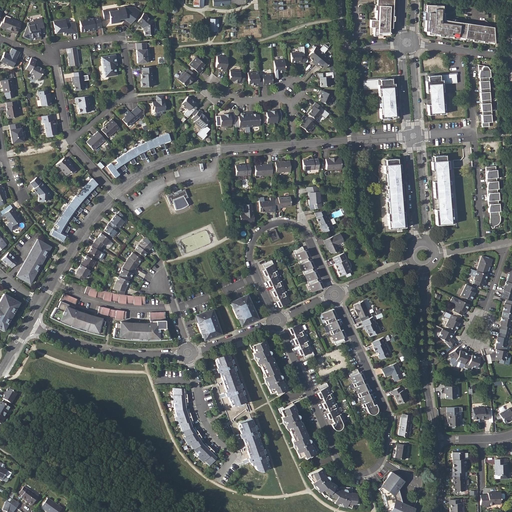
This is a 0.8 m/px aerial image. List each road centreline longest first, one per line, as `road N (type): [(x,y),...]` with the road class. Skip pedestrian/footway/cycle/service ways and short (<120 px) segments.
road 1 (residential): [(337,301),(388,416),(381,459),(365,473),(340,464),(280,326)]
road 2 (residential): [(55,63),(55,47),(122,37),(132,95),(69,141)]
road 3 (residential): [(273,314),(250,248),(267,225),(299,226),(332,288)]
road 4 (tertiary): [(114,194),(173,159),(293,144)]
road 5 (tertiary): [(433,441),(423,269)]
road 6 (residential): [(27,323),(104,352),(180,353)]
road 7 (residential): [(174,308),(104,303),(49,282)]
